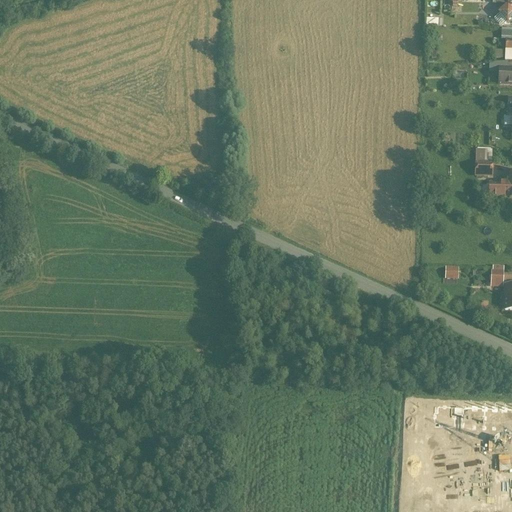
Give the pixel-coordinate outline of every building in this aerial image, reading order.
[(511,7),(508,7),(507,7),(499,15),(507,24),(511,23),(511,7)] [(491,17),(481,15),(480,24),(490,26),(491,17)] [(503,51),(495,51),(494,59),(503,59),(503,51)] [(511,69),(508,70),(499,69),(499,85),(511,85),(511,69)] [(492,164),(476,163),(475,177),(491,177),(492,164)] [(509,184),(489,184),(489,197),(509,198),(509,184)] [(457,270),(446,269),(446,279),(457,279),(457,270)] [(503,280),(492,279),(491,287),(502,287),(503,280)] [(511,408),(427,402),(425,433),(511,439),(511,408)]
